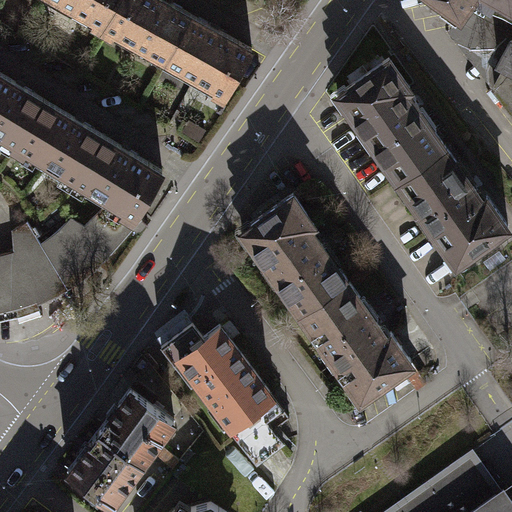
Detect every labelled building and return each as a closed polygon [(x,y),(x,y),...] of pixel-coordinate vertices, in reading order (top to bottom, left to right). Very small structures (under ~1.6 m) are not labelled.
[(92,24),(102,30),(118,0),(59,0),(95,20),(92,24)] [(168,0),(118,0),(102,30),(112,36),(114,31),(165,60),(191,13),(168,0)] [(511,0),(436,0),(461,18),(468,9),(511,33),(511,37),(499,60),(507,65),(495,85),(511,106),(511,0)] [(453,31),(495,85),(507,65),(499,60),(511,37),(511,33),(468,9),(461,18),(453,31)] [(191,13),(165,60),(215,88),(213,92),(224,98),(252,47),(191,13)] [(338,93),(397,177),(445,143),(407,90),(411,87),(390,57),(338,93)] [(0,133),(16,143),(43,97),(0,70),(0,133)] [(43,97),(16,143),(13,147),(23,153),(26,149),(75,179),(103,133),(43,97)] [(103,133),(75,179),(111,200),(135,215),(136,214),(163,170),(103,133)] [(445,143),(397,177),(456,262),(509,225),(487,194),(483,197),(445,143)] [(294,192),(242,228),(302,312),(349,279),(311,225),(315,222),(294,192)] [(42,243),(67,287),(80,278),(92,269),(107,255),(122,238),(140,217),(136,214),(135,215),(111,200),(85,225),(72,218),(60,230),(42,243)] [(56,294),(67,287),(42,243),(28,220),(16,227),(18,249),(0,253),(0,312),(12,310),(29,305),(45,299),(56,294)] [(349,279),(302,312),(361,396),(413,360),(391,330),(387,333),(349,279)] [(180,354),(205,335),(193,319),(162,343),(174,359),(180,354)] [(290,416),(220,323),(205,335),(180,354),(231,421),(228,423),(258,461),(284,441),(274,428),(290,416)] [(100,427),(143,460),(175,418),(147,397),(152,391),(142,384),(138,390),(131,385),(100,427)] [(143,460),(100,427),(68,469),(112,502),(143,460)] [(511,511),(511,481),(503,488),(501,490),(472,450),(383,511),(511,511)] [(181,511),(175,508),(171,511),(227,511),(212,501),(192,506),(181,511)]
